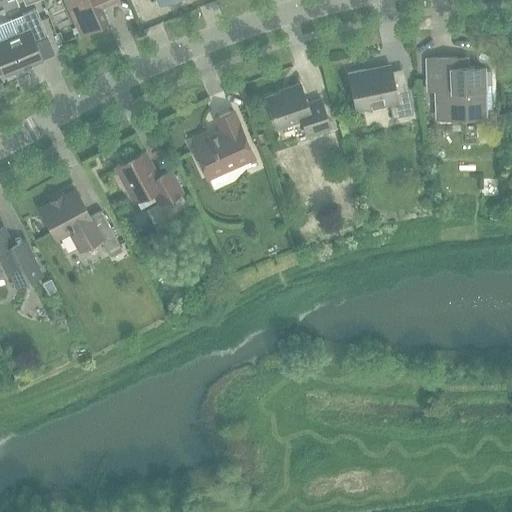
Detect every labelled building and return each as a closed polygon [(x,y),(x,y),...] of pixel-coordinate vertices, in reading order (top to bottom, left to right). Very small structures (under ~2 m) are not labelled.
[(64,0),(80,34),(107,22),(99,3),(105,1),(106,4),(115,0),(64,0)] [(10,18),(0,22),(0,63),(4,75),(42,59),(43,59),(36,40),(47,35),(35,8),(22,13),(24,20),(12,24),(10,18)] [(456,57),(426,58),(427,86),(435,86),(436,114),(452,113),(452,118),(466,118),(466,116),(473,109),(492,108),(491,83),(483,83),(483,68),(473,68),(473,66),(457,66),(456,57)] [(306,62),(309,83),(320,81),(317,60),(306,62)] [(365,69),(347,73),(355,111),(389,103),(392,117),(412,113),(406,82),(394,84),(391,68),(366,73),(365,69)] [(301,84),(265,97),(276,127),(300,118),(306,134),(330,126),(321,98),(307,103),(301,84)] [(220,129),(191,143),(206,177),(254,156),(233,109),(215,117),(220,129)] [(143,150),(115,165),(134,201),(153,191),(159,203),(182,191),(170,169),(157,176),(143,150)] [(50,202),(40,207),(55,237),(69,229),(80,249),(100,237),(110,255),(121,248),(100,209),(89,216),(75,190),(51,203),(50,202)] [(2,227),(0,228),(0,272),(5,270),(11,272),(17,286),(40,275),(24,239),(11,246),(2,227)] [(49,278),(42,282),(47,292),(54,288),(49,278)]
